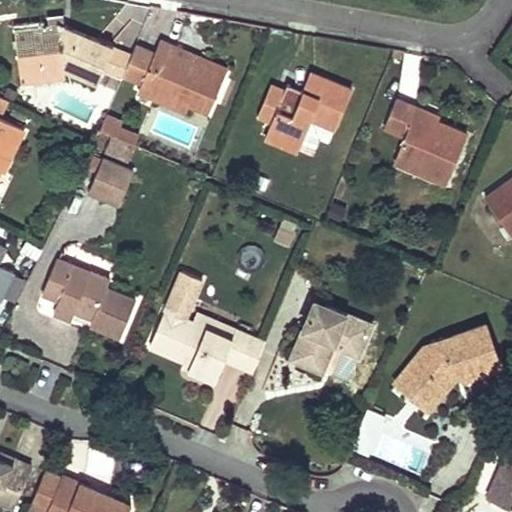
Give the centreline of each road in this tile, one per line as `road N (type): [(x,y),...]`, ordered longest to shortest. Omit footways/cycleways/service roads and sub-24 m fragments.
road 1 (residential): [(0,393),(54,416),(157,438),(334,511)]
road 2 (residential): [(232,0),(451,37),(482,27),(502,0)]
